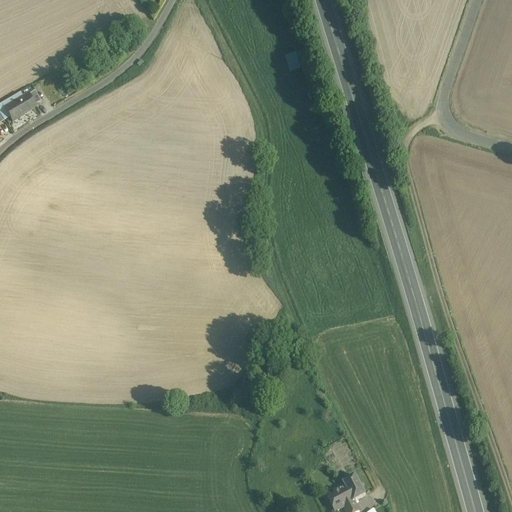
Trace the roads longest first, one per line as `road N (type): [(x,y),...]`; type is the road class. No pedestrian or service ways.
road 1 (primary): [(475,511),(322,0)]
road 2 (track): [(200,0),(260,114),(269,251),(380,491)]
road 3 (track): [(440,115),(420,117),(405,134),(403,154),(511,499)]
road 4 (residential): [(0,151),(135,57),(171,0)]
road 5 (unclassified): [(476,0),(440,115),(463,135),(511,147)]
